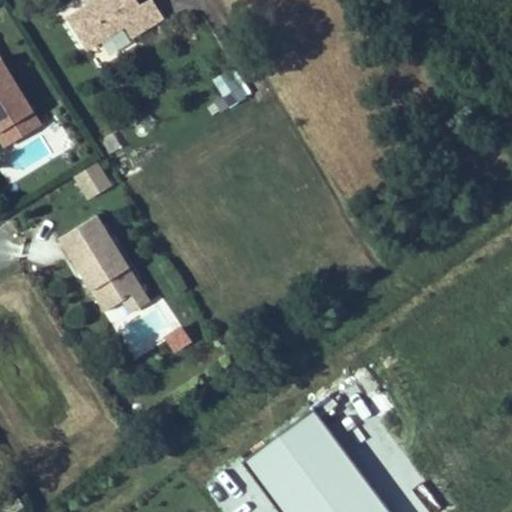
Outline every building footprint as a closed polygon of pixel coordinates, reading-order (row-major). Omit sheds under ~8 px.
[(162,17),(151,0),(148,0),(139,6),(135,0),(93,0),(95,1),(88,5),(69,17),(88,48),(126,24),(133,36),(162,17)] [(0,131),(33,111),(0,56),(0,131)] [(245,99),(229,73),(216,81),(232,107),(245,99)] [(0,139),(5,147),(41,124),(33,111),(0,131),(0,139)] [(74,175),(87,200),(113,186),(100,161),(74,175)] [(142,288),(97,215),(60,238),(105,311),(123,300),(142,288)] [(130,312),(150,300),(142,288),(123,300),(130,312)] [(184,325),(165,336),(176,354),(195,343),(184,325)]
